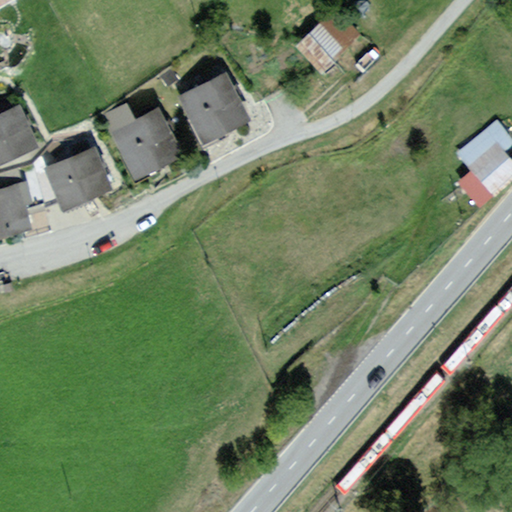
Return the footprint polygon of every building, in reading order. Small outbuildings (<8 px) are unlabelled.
[(372,36),(340,4),(298,45),(330,78),(372,36)] [(230,63),(180,90),(207,141),(257,115),(230,63)] [(133,95),(104,110),(142,182),(194,154),(163,97),(141,109),(133,95)] [(24,106),(0,116),(0,164),(42,144),(24,106)] [(511,143),(511,135),(497,118),(457,153),(493,194),(511,178),(511,157),(505,150),(511,143)] [(100,145),(51,163),(67,206),(116,188),(100,145)] [(26,176),(0,183),(0,231),(39,220),(26,176)]
